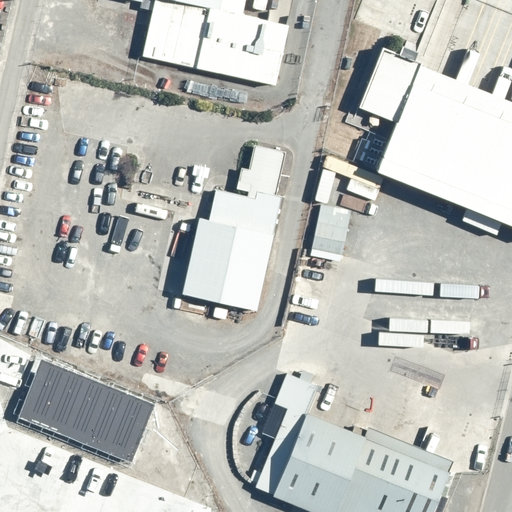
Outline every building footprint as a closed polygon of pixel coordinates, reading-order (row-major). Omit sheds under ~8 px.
[(286,24),(238,14),(169,0),(149,0),(138,55),(273,83),(286,24)] [(169,0),(238,14),(241,0),(169,0)] [(490,215),(511,156),(511,99),(386,47),(361,109),(396,123),(373,173),(490,215)] [(241,300),(262,192),(201,180),(195,212),(182,210),(167,286),(241,300)] [(349,213),(318,207),(309,255),(341,261),(349,213)] [(154,402),(42,357),(18,417),(129,462),(154,402)] [(451,404),(420,394),(412,422),(442,432),(451,404)] [(405,511),(428,453),(296,402),(261,493),(309,511),(405,511)]
